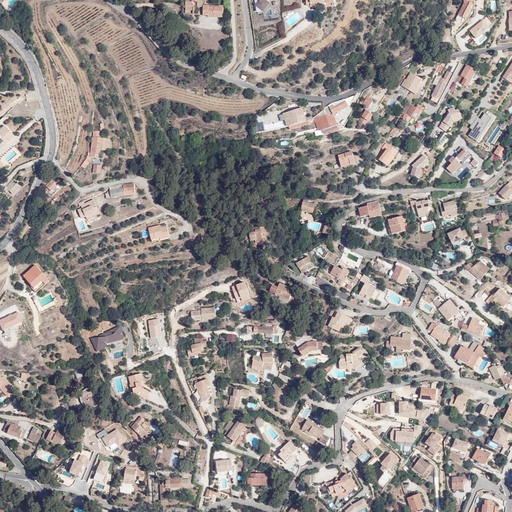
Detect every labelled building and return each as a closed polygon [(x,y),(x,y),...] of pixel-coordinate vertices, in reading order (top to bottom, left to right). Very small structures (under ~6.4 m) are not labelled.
[(186,0),(186,10),(194,10),(194,13),(197,13),(198,7),(204,7),(204,16),(210,15),(210,17),(225,17),(225,5),(204,5),(204,3),(205,3),(205,2),(206,2),(205,0),(186,0)] [(259,0),(255,6),(261,11),(269,1),(268,0),(259,0)] [(471,0),(463,0),(463,5),(458,16),(456,15),(454,19),(461,23),(463,19),(465,20),(472,5),(471,0)] [(489,29),(483,20),(469,31),(475,40),(489,29)] [(511,61),(502,77),(511,84),(511,61)] [(466,67),(463,65),(457,78),(460,79),(457,85),(460,87),(462,84),(466,87),(476,70),(467,66),(466,67)] [(433,84),(436,85),(430,100),(439,104),(451,73),(446,71),(443,78),(436,75),(433,84)] [(405,79),(401,86),(417,95),(420,88),(419,87),(423,79),(411,72),(407,80),(405,79)] [(356,96),(345,98),(349,108),(351,106),(356,96)] [(345,98),(325,108),(327,114),(319,117),(320,121),(323,129),(325,133),(339,128),(334,114),(349,108),(345,98)] [(366,98),(362,105),(369,109),(373,102),(366,98)] [(406,106),(398,118),(405,121),(408,116),(412,118),(415,120),(423,109),(417,106),(416,108),(411,105),(406,106)] [(441,123),(438,127),(440,129),(441,129),(446,132),(450,127),(454,121),(461,117),(458,109),(455,110),(453,107),(447,110),(448,112),(441,121),(442,121),(441,123)] [(291,126),(306,122),(302,108),(287,113),(291,126)] [(472,114),(467,122),(473,126),(467,136),(480,143),(495,115),(486,110),(481,119),(472,114)] [(372,116),(365,111),(357,122),(364,127),(372,116)] [(450,127),(452,129),(456,123),(463,119),(461,117),(454,121),(450,127)] [(405,121),(398,118),(394,125),(400,129),(405,121)] [(262,125),(263,131),(286,127),(284,120),(262,125)] [(291,126),(288,127),(288,129),(294,128),(308,124),(307,121),(306,122),(291,126)] [(492,144),(503,124),(498,122),(488,142),(492,144)] [(6,137),(10,140),(14,136),(5,126),(0,130),(0,145),(5,141),(3,140),(6,137)] [(396,135),(399,131),(400,130),(396,126),(389,134),(393,138),(396,135)] [(88,156),(82,166),(85,168),(90,162),(91,156),(98,157),(100,149),(109,150),(110,140),(100,139),(100,132),(94,131),(92,148),(89,148),(88,156)] [(443,132),(436,143),(441,146),(448,135),(443,132)] [(382,148),(386,151),(379,160),(388,167),(395,157),(398,151),(386,143),(382,148)] [(502,157),(507,150),(500,145),(495,153),(496,153),(495,155),(501,159),(502,157)] [(471,156),(461,146),(456,150),(460,154),(455,158),(453,156),(448,161),(451,164),(446,169),(453,175),(471,156)] [(350,163),(350,165),(355,164),(352,152),(348,152),(338,154),(341,165),(350,163)] [(420,168),(428,160),(423,155),(412,165),(414,167),(411,174),(419,176),(422,170),(420,168)] [(430,162),(428,160),(420,168),(422,170),(430,162)] [(442,165),(440,164),(438,168),(443,172),(446,167),(445,166),(446,164),(444,163),(442,165)] [(57,186),(52,180),(46,185),(52,191),(57,186)] [(19,188),(14,182),(7,188),(12,194),(19,188)] [(109,185),(109,187),(110,191),(111,198),(135,195),(135,183),(123,185),(123,184),(109,185)] [(511,190),(507,186),(499,194),(507,202),(511,195),(511,190)] [(93,198),(84,203),(86,207),(83,209),(78,212),(82,219),(87,216),(99,209),(93,198)] [(416,201),(410,201),(412,210),(417,208),(419,218),(427,216),(426,213),(429,213),(428,207),(430,207),(428,200),(425,201),(425,200),(417,202),(416,201)] [(308,204),(308,201),(303,201),(301,211),(314,214),(316,205),(308,204)] [(455,201),(443,203),(444,206),(440,207),(442,216),(450,215),(451,217),(459,216),(459,209),(457,209),(455,201)] [(380,204),(364,206),(360,208),(362,217),(369,216),(370,219),(382,216),(381,211),(380,207),(380,204)] [(100,212),(99,209),(87,216),(89,219),(100,212)] [(495,213),(484,214),(485,218),(487,218),(487,220),(493,219),(494,227),(500,226),(500,224),(500,222),(506,221),(507,221),(506,213),(502,213),(502,215),(495,215),(495,213)] [(398,234),(396,220),(385,221),(388,236),(398,234)] [(383,232),(381,222),(377,222),(375,224),(375,227),(379,231),(383,232)] [(158,228),(158,226),(157,224),(145,227),(149,241),(155,240),(156,242),(167,240),(164,226),(158,228)] [(330,227),(321,225),(320,233),(328,235),(330,227)] [(262,233),(268,233),(267,226),(262,226),(262,228),(258,228),(258,227),(253,228),(253,232),(250,232),(250,240),(255,240),(255,242),(262,242),(262,233)] [(461,228),(448,234),(453,244),(465,239),(466,240),(470,239),(466,230),(462,231),(461,228)] [(301,266),(303,269),(305,272),(315,266),(309,256),(295,263),(297,267),(298,267),(301,266)] [(475,266),(472,264),(465,268),(480,282),(490,270),(480,261),(475,266)] [(382,266),(376,263),(373,268),(380,272),(382,266)] [(411,275),(413,271),(411,268),(398,263),(392,279),(403,284),(408,273),(411,275)] [(31,288),(41,281),(44,279),(35,266),(22,275),(31,288)] [(342,271),(334,267),(330,275),(340,279),(338,283),(343,285),(348,272),(343,269),(342,271)] [(362,277),(363,276),(359,273),(356,279),(359,281),(365,285),(366,285),(368,281),(362,277)] [(279,287),(272,285),(270,292),(276,294),(276,295),(290,300),(294,289),(280,283),(279,287)] [(375,291),(366,285),(365,285),(360,294),(364,296),(365,295),(372,298),(375,291)] [(508,294),(503,289),(493,299),(492,298),(487,304),(498,314),(511,300),(506,296),(508,294)] [(455,316),(460,321),(464,318),(450,301),(439,309),(448,321),(455,316)] [(215,308),(207,308),(208,310),(191,311),(192,321),(216,320),(215,308)] [(26,322),(22,311),(0,320),(0,323),(3,332),(5,331),(6,334),(16,330),(14,327),(26,322)] [(331,318),(329,317),(325,326),(323,331),(327,333),(329,328),(335,331),(337,327),(339,328),(342,323),(343,324),(344,324),(346,324),(348,319),(334,312),(331,318)] [(367,330),(374,332),(377,320),(371,318),(367,330)] [(481,322),(473,319),(469,330),(481,336),(485,327),(480,325),(481,322)] [(154,327),(153,323),(147,324),(150,337),(161,335),(159,325),(154,327)] [(432,335),(440,340),(441,339),(446,342),(451,335),(435,324),(430,332),(433,333),(432,335)] [(399,338),(387,336),(387,341),(383,341),(382,348),(387,349),(387,346),(393,347),(392,353),(397,353),(397,349),(406,350),(408,334),(399,333),(399,338)] [(237,343),(237,335),(227,334),(226,342),(237,343)] [(458,338),(454,336),(448,344),(452,347),(458,338)] [(127,344),(126,338),(108,342),(110,354),(115,353),(115,351),(123,349),(124,352),(132,351),(131,344),(127,344)] [(188,359),(193,358),(193,355),(198,353),(203,352),(202,347),(209,346),(207,341),(204,342),(202,338),(195,339),(197,345),(191,345),(192,348),(186,349),(188,359)] [(475,354),(479,349),(468,341),(464,346),(475,354)] [(317,351),(317,342),(305,343),(297,349),(302,356),(308,352),(317,351)] [(483,351),(485,349),(481,346),(479,349),(475,354),(464,346),(455,358),(472,370),(484,352),(483,351)] [(351,354),(336,355),(337,360),(335,362),(336,370),(344,369),(344,372),(352,371),(352,368),(358,364),(354,358),(360,353),(355,347),(349,352),(351,354)] [(254,355),(252,366),(262,368),(271,370),(272,366),(267,365),(267,363),(274,362),(273,352),(263,354),(264,357),(254,355)] [(500,377),(496,370),(494,366),(489,369),(496,380),(500,377)] [(85,368),(77,372),(80,378),(84,377),(83,375),(87,373),(85,368)] [(506,372),(504,376),(503,382),(504,383),(511,386),(511,372),(511,374),(506,372)] [(142,381),(139,373),(127,376),(129,384),(130,384),(133,392),(134,391),(138,393),(137,394),(144,398),(147,391),(139,387),(138,382),(142,381)] [(208,397),(207,396),(209,395),(206,388),(210,386),(208,380),(206,381),(205,378),(204,379),(202,375),(193,378),(195,383),(192,384),(198,401),(201,400),(208,397)] [(0,378),(0,388),(8,397),(16,389),(7,381),(0,378)] [(99,398),(99,395),(99,392),(99,391),(98,390),(96,388),(94,386),(93,386),(91,385),(89,385),(86,386),(84,387),(83,388),(81,390),(80,393),(80,394),(80,396),(81,398),(81,399),(83,402),(84,403),(87,404),(90,405),(92,404),(94,404),(96,402),(98,400),(99,398)] [(436,399),(436,390),(421,388),(421,399),(419,399),(418,404),(437,405),(437,399),(436,399)] [(225,405),(223,405),(223,408),(232,409),(233,403),(236,403),(237,397),(245,398),(246,390),(238,389),(238,391),(230,389),(229,396),(227,395),(225,405)] [(469,402),(472,395),(463,392),(461,396),(458,394),(456,397),(452,396),(450,400),(452,401),(450,405),(462,411),(467,401),(469,402)] [(208,397),(201,400),(202,402),(215,396),(214,393),(209,395),(207,396),(208,397)] [(407,402),(400,401),(399,416),(414,419),(416,410),(407,410),(407,402)] [(61,405),(63,411),(69,409),(67,403),(61,405)] [(390,403),(381,403),(381,405),(381,414),(381,416),(390,415),(390,403)] [(497,407),(490,404),(488,407),(484,405),(480,413),(492,419),(497,407)] [(511,406),(510,405),(502,419),(511,423),(511,406)] [(130,427),(141,438),(144,440),(149,435),(140,427),(145,421),(140,417),(130,427)] [(255,417),(253,419),(257,427),(261,425),(259,423),(262,422),(261,421),(255,417)] [(327,430),(308,419),(308,421),(311,423),(309,425),(306,424),(302,431),(305,432),(305,431),(310,434),(309,435),(327,444),(331,438),(324,434),(327,430)] [(225,420),(220,428),(220,430),(221,431),(219,434),(230,441),(228,444),(233,447),(235,443),(238,445),(241,441),(238,439),(239,437),(237,436),(234,434),(240,424),(234,420),(232,425),(225,420)] [(18,428),(4,422),(0,432),(20,440),(23,430),(22,430),(20,429),(19,432),(17,431),(18,428)] [(243,426),(240,424),(234,434),(237,436),(243,426)] [(402,431),(402,429),(394,428),(392,432),(391,440),(396,440),(396,431),(402,431)] [(33,429),(31,435),(37,438),(40,432),(33,429)] [(402,431),(396,431),(396,440),(396,443),(414,444),(414,440),(414,433),(410,432),(409,430),(402,429),(402,431)] [(506,434),(494,429),(488,441),(500,446),(506,434)] [(439,448),(437,446),(435,445),(441,437),(435,433),(434,434),(431,432),(423,444),(428,448),(427,450),(434,455),(439,448)] [(44,443),(52,447),(53,444),(59,448),(64,438),(57,434),(56,437),(49,434),(44,443)] [(37,438),(31,435),(28,440),(36,445),(39,439),(37,438)] [(435,445),(437,446),(443,438),(441,437),(435,445)] [(469,443),(456,438),(452,448),(466,453),(469,443)] [(289,441),(279,450),(280,451),(276,455),(277,457),(277,459),(281,458),(283,462),(289,457),(287,454),(289,453),(290,454),(296,449),(289,441)] [(73,446),(79,451),(83,447),(81,446),(76,442),(73,446)] [(352,446),(353,448),(361,455),(367,451),(357,442),(352,446)] [(351,450),(352,450),(358,457),(361,455),(353,448),(351,450)] [(35,456),(53,463),(56,456),(38,449),(35,456)] [(486,453),(478,449),(473,458),(478,461),(476,464),(485,469),(489,462),(488,461),(491,454),(487,452),(486,453)] [(352,450),(349,453),(354,460),(358,457),(352,450)] [(391,453),(381,464),(388,470),(398,461),(391,453)] [(272,464),(273,457),(262,456),(261,463),(272,464)] [(413,468),(418,471),(424,462),(416,456),(408,468),(412,470),(413,468)] [(217,461),(213,461),(214,475),(219,475),(218,472),(229,471),(228,460),(217,461)] [(424,462),(418,471),(422,474),(421,476),(427,479),(434,467),(430,465),(429,466),(424,462)] [(123,478),(133,480),(134,476),(137,476),(136,480),(142,481),(143,471),(135,470),(134,472),(124,470),(123,478)] [(264,474),(247,474),(247,477),(244,477),(244,486),(264,486),(264,474)] [(331,480),(323,483),(328,497),(329,497),(335,495),(336,498),(343,495),(349,490),(345,486),(351,482),(347,477),(346,478),(343,474),(336,479),(337,481),(332,482),(331,480)] [(452,490),(463,490),(464,482),(468,482),(467,475),(463,475),(463,478),(452,478),(452,490)] [(162,484),(156,484),(156,501),(163,500),(162,489),(178,488),(178,487),(187,487),(187,480),(177,479),(177,477),(168,476),(168,478),(167,478),(167,477),(162,477),(162,484)] [(209,489),(208,490),(204,489),(201,496),(208,498),(211,498),(212,494),(213,495),(214,490),(209,489)] [(416,511),(425,511),(423,496),(409,498),(411,511),(416,511)] [(350,501),(341,508),(344,511),(358,511),(369,506),(364,498),(353,505),(350,501)] [(475,511),(494,511),(495,504),(491,500),(484,500),(484,506),(475,507),(475,511)]
